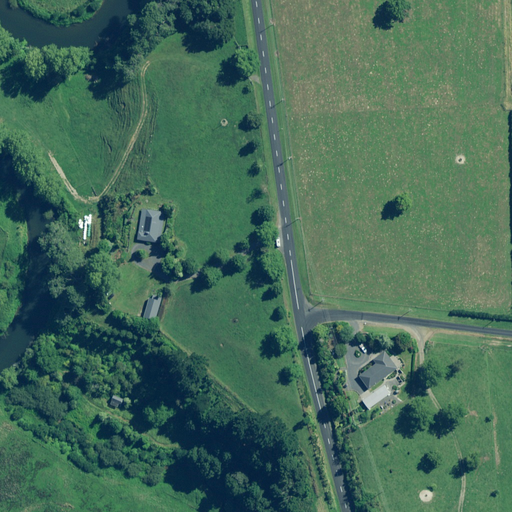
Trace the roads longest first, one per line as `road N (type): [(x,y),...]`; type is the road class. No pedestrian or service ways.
road 1 (unclassified): [(256,0),(299,319)]
road 2 (unclassified): [(299,319),(351,315),(511,333)]
road 3 (unclassified): [(299,319),(346,511)]
road 4 (track): [(459,511),(458,452),(422,379),(418,322)]
